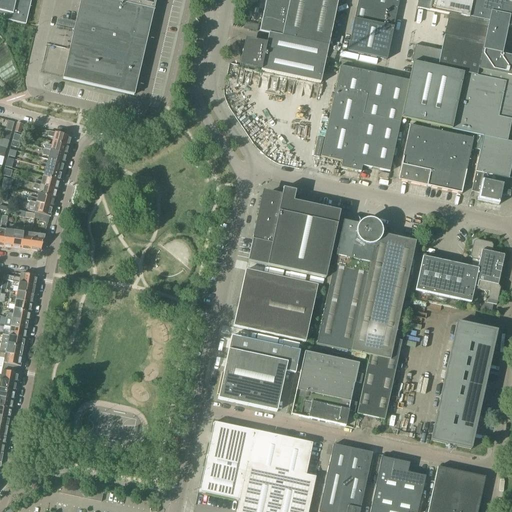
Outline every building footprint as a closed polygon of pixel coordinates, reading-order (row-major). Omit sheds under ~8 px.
[(0,0),(0,19),(25,25),(31,0),(0,0)] [(154,11),(106,0),(80,0),(63,79),(134,96),(154,11),(154,12),(154,11)] [(106,0),(154,11),(156,0),(106,0)] [(327,52),(337,0),(266,0),(259,32),(268,34),(267,40),(327,52)] [(358,0),(354,20),(393,28),(399,0),(358,0)] [(469,18),(472,0),(431,0),(431,3),(430,11),(449,15),(468,19),(469,18)] [(511,15),(511,0),(472,0),(469,18),(488,22),(491,11),(511,15)] [(430,11),(431,3),(418,1),(417,8),(430,11)] [(508,26),(511,27),(511,15),(491,11),(488,22),(484,45),(482,50),(502,55),(507,33),(508,26)] [(449,15),(444,36),(484,45),(488,22),(469,18),(468,19),(449,15)] [(393,28),(354,20),(347,52),(387,60),(393,28)] [(477,77),(478,70),(484,45),(444,36),(441,51),(430,49),(429,46),(426,48),(415,46),(411,63),(413,63),(463,74),(477,77)] [(324,63),(327,52),(267,40),(266,44),(257,42),(256,43),(250,42),(245,45),(244,52),(242,51),(242,52),(239,66),(261,71),(320,84),(324,63)] [(511,56),(502,55),(482,50),(478,70),(511,76),(511,56)] [(340,60),(338,65),(350,68),(351,62),(340,60)] [(413,63),(409,82),(401,119),(451,130),(463,74),(413,63)] [(401,119),(409,82),(340,67),(320,158),(342,162),(341,168),(361,173),(362,167),(389,173),(401,119)] [(511,76),(478,70),(477,77),(507,83),(499,118),(511,121),(511,120),(511,76)] [(507,83),(477,77),(463,74),(451,130),(477,135),(483,137),(507,142),(511,121),(499,118),(507,83)] [(21,134),(23,125),(17,123),(14,132),(21,134)] [(410,126),(398,180),(398,181),(461,194),(473,139),(410,126)] [(12,131),(7,130),(5,129),(3,136),(10,138),(12,131)] [(71,138),(49,132),(48,137),(53,138),(52,142),(69,147),(71,138)] [(477,135),(474,149),(480,150),(483,137),(477,135)] [(317,137),(313,156),(319,158),(323,139),(317,137)] [(511,163),(511,142),(507,142),(483,137),(480,150),(475,172),(504,178),(501,196),(506,197),(510,197),(511,186),(511,179),(509,179),(511,163)] [(0,142),(0,147),(7,149),(10,141),(1,138),(0,142)] [(45,145),(44,149),(67,155),(69,147),(52,142),(51,147),(45,145)] [(64,164),(67,155),(44,149),(43,154),(49,156),(47,159),(64,164)] [(16,152),(10,150),(8,156),(14,158),(16,152)] [(12,159),(7,158),(4,167),(10,168),(12,159)] [(62,173),(64,164),(47,159),(46,164),(41,162),(39,167),(62,173)] [(62,173),(39,167),(38,172),(43,174),(42,177),(59,182),(62,173)] [(12,171),(4,169),(2,176),(10,178),(12,171)] [(501,196),(504,178),(475,172),(474,180),(471,192),(479,194),(477,201),(499,205),(500,197),(501,196)] [(57,190),(59,182),(42,177),(41,181),(35,180),(34,184),(57,190)] [(2,185),(9,186),(11,187),(13,180),(3,178),(2,185)] [(54,199),(57,190),(34,184),(33,189),(39,191),(38,194),(54,199)] [(325,279),(338,221),(340,212),(293,202),(295,192),(283,189),(282,190),(283,190),(281,199),(277,198),(264,195),(254,240),(252,240),(247,263),(325,279)] [(54,199),(38,194),(36,199),(29,197),(27,202),(30,202),(48,207),(52,208),(54,199)] [(50,217),(52,208),(48,207),(30,202),(27,211),(33,212),(35,213),(50,217)] [(25,219),(26,213),(18,210),(16,216),(25,219)] [(48,223),(50,217),(35,213),(35,214),(34,219),(48,223)] [(394,340),(415,242),(384,235),(385,227),(362,222),(362,226),(343,222),(316,345),(369,356),(356,414),(384,420),(401,342),(394,340)] [(6,225),(3,248),(12,249),(14,232),(10,231),(11,225),(6,225)] [(15,226),(14,232),(12,249),(21,250),(24,227),(15,226)] [(24,227),(21,250),(30,251),(32,234),(27,234),(28,228),(24,227)] [(44,236),(32,234),(30,251),(38,252),(41,251),(44,236)] [(474,242),(470,257),(472,259),(476,260),(475,266),(468,264),(467,267),(434,260),(435,257),(423,254),(415,291),(471,303),(474,301),(476,290),(486,292),(484,303),(496,306),(500,289),(497,286),(504,256),(491,253),(493,246),(491,243),(476,240),(474,242)] [(317,286),(245,271),(233,327),(305,342),(317,286)] [(35,286),(37,279),(37,278),(37,277),(36,277),(35,276),(21,274),(20,279),(7,276),(6,281),(7,281),(12,282),(35,286)] [(35,286),(12,282),(11,287),(17,288),(17,292),(34,295),(35,286)] [(34,295),(17,292),(16,296),(10,295),(9,300),(32,304),(34,295)] [(414,297),(410,316),(429,320),(440,323),(444,303),(414,297)] [(32,304),(9,300),(8,304),(14,306),(13,310),(30,313),(32,304)] [(30,313),(13,310),(12,314),(6,313),(6,317),(28,322),(30,313)] [(410,316),(406,336),(425,340),(429,320),(410,316)] [(28,322),(6,317),(5,323),(10,324),(9,327),(27,331),(28,322)] [(471,450),(480,408),(497,332),(457,323),(431,441),(471,450)] [(3,331),(2,335),(25,340),(27,331),(9,327),(9,332),(3,331)] [(25,340),(2,335),(2,340),(7,341),(6,345),(23,348),(25,340)] [(285,372),(295,374),(300,351),(231,336),(218,399),(276,412),(285,372)] [(406,336),(401,355),(421,360),(425,340),(406,336)] [(23,348),(6,345),(6,349),(0,347),(0,353),(21,357),(23,348)] [(354,384),(355,383),(359,364),(305,352),(291,415),(345,427),(348,412),(350,402),(354,384)] [(21,357),(0,353),(0,357),(4,359),(2,367),(19,370),(21,357)] [(401,355),(397,375),(417,379),(421,360),(401,355)] [(19,370),(2,367),(2,371),(1,370),(1,375),(0,374),(0,379),(16,383),(19,370)] [(397,375),(393,394),(408,398),(412,399),(417,379),(397,375)] [(16,383),(0,379),(0,389),(15,392),(16,383)] [(15,392),(0,389),(0,398),(13,401),(15,392)] [(408,398),(393,394),(384,434),(399,437),(408,398)] [(13,401),(0,398),(0,407),(11,410),(13,401)] [(412,399),(408,398),(399,437),(414,440),(422,401),(412,399)] [(11,410),(0,407),(0,417),(9,419),(11,410)] [(9,419),(0,417),(0,426),(8,428),(9,419)] [(201,484),(199,492),(201,493),(239,501),(236,511),(308,511),(310,504),(316,478),(306,475),(313,444),(309,443),(296,440),(287,438),(277,436),(214,422),(211,434),(209,445),(203,475),(201,484)] [(333,445),(333,446),(318,511),(359,511),(372,454),(333,445)] [(409,464),(393,460),(382,458),(370,511),(417,511),(425,477),(407,473),(409,464)] [(481,499),(481,497),(485,478),(438,468),(427,511),(477,511),(479,507),(481,507),(482,499),(481,499)]
